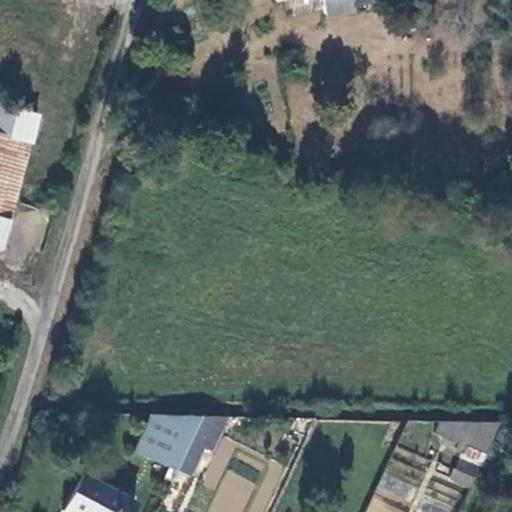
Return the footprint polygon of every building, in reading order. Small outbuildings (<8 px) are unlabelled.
[(84,0),(48,0),(46,8),(92,21),(96,6),(84,3),(84,0)] [(319,0),(322,8),(349,3),(350,10),(382,3),(381,0),(319,0)] [(351,18),(350,10),(349,3),(322,8),(324,22),(351,18)] [(0,252),(6,254),(40,111),(0,101),(0,252)] [(144,460),(166,416),(150,416),(132,454),(144,460)] [(144,460),(172,473),(188,440),(199,417),(166,416),(144,460)] [(188,440),(201,448),(211,453),(228,418),(199,417),(188,440)] [(433,431),(484,454),(499,422),(437,421),(433,431)] [(449,477),(469,489),(480,470),(460,458),(449,477)] [(125,511),(130,503),(78,478),(60,511),(125,511)]
